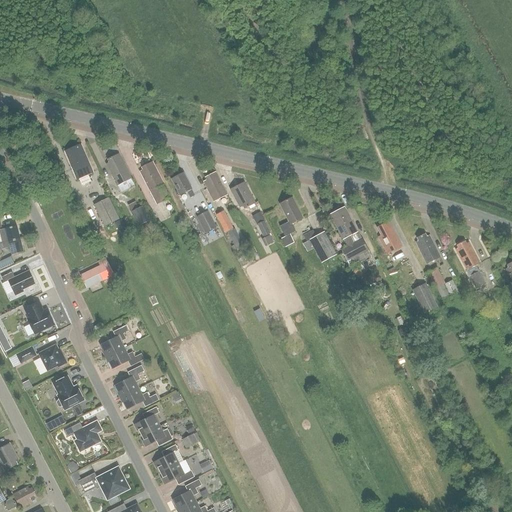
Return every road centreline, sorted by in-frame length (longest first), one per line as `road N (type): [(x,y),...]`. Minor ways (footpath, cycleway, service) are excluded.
road 1 (tertiary): [(511,230),(0,100)]
road 2 (residential): [(162,511),(77,342),(48,244),(0,146)]
road 3 (residential): [(64,511),(0,388)]
